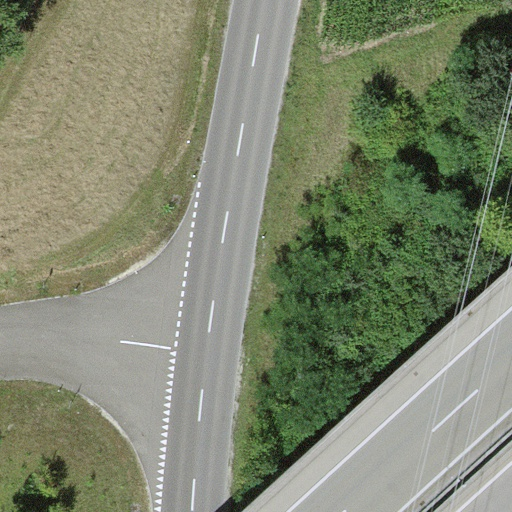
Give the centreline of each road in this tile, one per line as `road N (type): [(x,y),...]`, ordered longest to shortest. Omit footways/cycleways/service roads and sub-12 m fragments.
road 1 (tertiary): [(264,0),(208,351),(193,511)]
road 2 (motorway): [(511,365),(350,511)]
